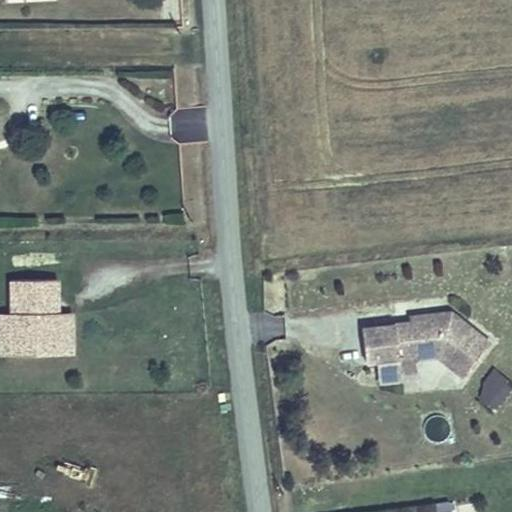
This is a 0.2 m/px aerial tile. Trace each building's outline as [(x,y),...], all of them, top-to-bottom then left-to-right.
[(60,273),(16,275),(17,307),(19,349),(63,347),(62,306),(60,273)] [(416,315),(371,321),(375,354),(408,351),(407,343),(422,341),(424,352),(447,350),(472,370),(499,336),(460,304),(434,307),(435,313),(416,315)] [(75,305),(62,306),(63,347),(77,347),(75,305)] [(17,307),(3,308),(5,349),(19,349),(17,307)] [(408,351),(408,354),(424,352),(422,341),(407,343),(408,351)] [(473,395),(497,413),(511,391),(511,383),(492,369),(473,395)]
